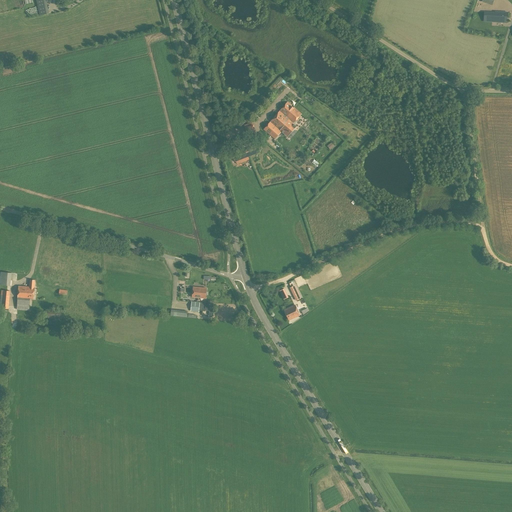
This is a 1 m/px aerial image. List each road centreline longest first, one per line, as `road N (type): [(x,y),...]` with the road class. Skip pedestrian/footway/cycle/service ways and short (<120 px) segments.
road 1 (track): [(511,262),(499,261),(482,225),(464,218),(406,226),(249,290)]
road 2 (secondary): [(243,273),(173,0)]
road 3 (secondary): [(380,511),(243,273)]
road 4 (unclassified): [(243,273),(0,205)]
road 5 (tertiary): [(511,91),(458,88),(319,0)]
road 6 (track): [(6,511),(4,403),(13,332)]
road 7 (track): [(482,225),(463,89)]
